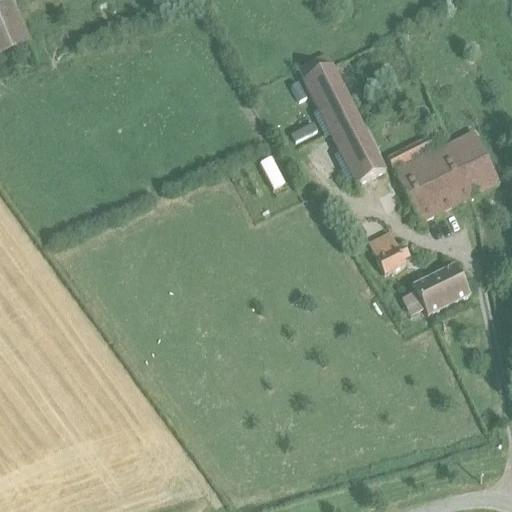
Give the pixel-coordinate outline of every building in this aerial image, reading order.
[(14,5),(0,9),(0,60),(29,51),(14,5)] [(353,184),(355,190),(386,174),(333,69),(331,69),(325,57),(296,72),(318,115),(313,118),(325,142),(330,140),(338,157),(334,160),(348,187),(353,184)] [(298,146),(321,135),(315,124),(293,136),(298,146)] [(398,185),(419,228),(500,188),(473,134),(395,173),(398,180),(398,185)] [(387,160),(392,172),(433,152),(428,140),(387,160)] [(389,236),(368,247),(385,280),(405,270),(402,264),(410,260),(404,248),(397,252),(389,236)] [(454,268),(413,289),(428,320),(470,299),(454,268)]
